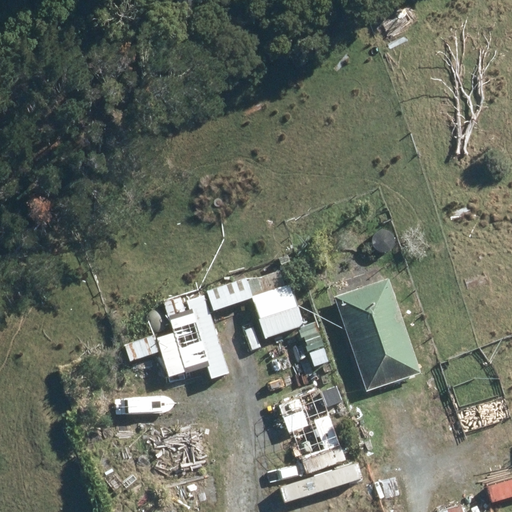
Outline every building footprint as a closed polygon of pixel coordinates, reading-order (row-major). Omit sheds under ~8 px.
[(265,338),(295,326),(306,354),(329,345),(318,317),(302,324),(279,264),(204,293),(212,312),(250,298),(265,338)] [(397,274),(336,294),(368,388),(430,367),(397,274)] [(200,291),(182,297),(208,381),(227,375),(200,291)] [(252,364),(236,320),(220,326),(236,370),(252,364)] [(174,330),(154,337),(167,377),(187,371),(174,330)] [(155,352),(147,333),(120,345),(128,363),(155,352)] [(347,460),(320,388),(278,404),(304,476),(347,460)] [(511,497),(511,436),(475,448),(491,504),(511,497)] [(212,492),(204,474),(183,485),(191,503),(212,492)] [(365,511),(354,479),(267,510),(267,511),(365,511)] [(434,511),(468,511),(459,486),(429,497),(434,511)]
